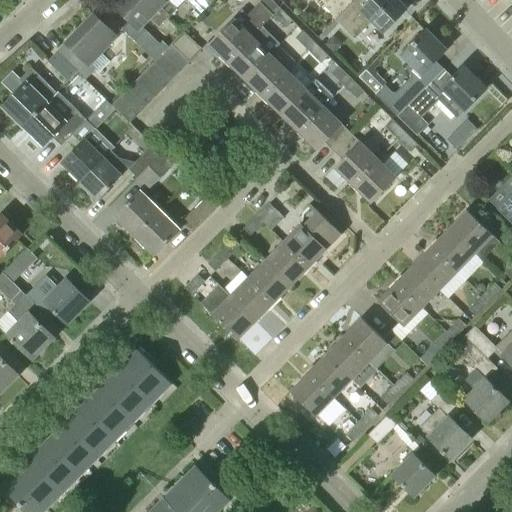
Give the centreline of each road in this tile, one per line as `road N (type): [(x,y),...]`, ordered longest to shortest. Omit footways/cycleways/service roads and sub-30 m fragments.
road 1 (residential): [(285,158),(201,71),(156,115),(246,197)]
road 2 (residential): [(0,435),(146,293)]
road 3 (residential): [(146,293),(0,154)]
road 4 (residential): [(238,394),(379,250)]
road 5 (residential): [(379,250),(511,113)]
road 6 (residential): [(354,511),(238,394)]
road 7 (residential): [(246,197),(146,293)]
road 8 (residential): [(238,394),(146,293)]
road 9 (residential): [(379,250),(285,158)]
